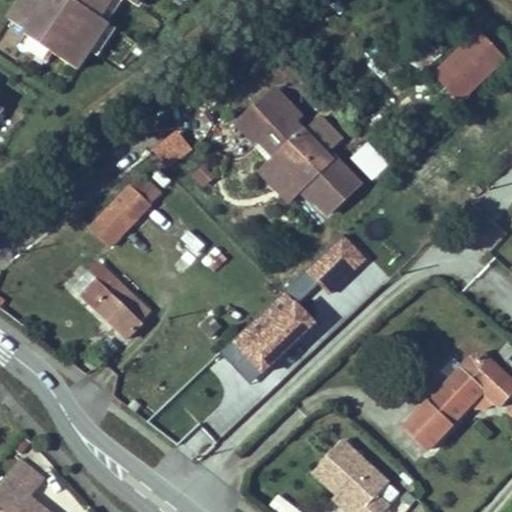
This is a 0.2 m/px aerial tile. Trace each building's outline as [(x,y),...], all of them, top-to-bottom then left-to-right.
[(42,0),(21,0),(3,27),(83,80),(116,31),(111,24),(122,7),(144,22),(158,0),(46,0),(45,2),(42,0)] [(464,95),(504,57),(483,35),(442,73),(444,76),(464,95)] [(336,158),(330,151),(311,131),(299,120),(306,114),(281,88),(248,119),(266,137),(261,143),(274,156),(263,167),(295,199),(305,190),(315,200),(316,201),(319,200),(331,213),(361,184),(363,181),(338,156),(336,158)] [(347,137),(327,115),(311,131),(330,151),(347,137)] [(166,170),(193,149),(177,128),(150,149),(166,170)] [(371,180),(389,164),(367,140),(349,156),(371,180)] [(130,181),(152,203),(162,192),(140,171),(130,181)] [(109,201),(132,223),(148,207),(125,185),(109,201)] [(132,223),(109,201),(86,224),(110,246),(132,223)] [(19,257),(28,231),(12,225),(3,251),(19,257)] [(367,256),(343,233),(307,270),(331,293),(367,256)] [(118,282),(98,263),(89,272),(109,290),(118,282)] [(302,271),(286,290),(298,301),(315,282),(302,271)] [(151,313),(118,282),(109,290),(89,272),(74,287),(129,339),(144,323),(142,322),(151,313)] [(313,322),(282,291),(230,341),(260,373),(313,322)] [(425,450),(479,393),(492,405),(494,403),(500,407),(511,394),(511,384),(491,364),(485,360),(481,357),(477,357),(471,358),(469,361),(403,429),(425,450)] [(181,445),(192,458),(213,438),(201,426),(181,445)] [(384,482),(339,440),(310,470),(334,492),(355,511),(379,511),(386,506),(373,493),(384,482)] [(0,511),(49,511),(27,494),(42,476),(17,455),(0,475),(0,511)] [(355,511),(334,492),(330,498),(345,511),(355,511)] [(270,506),(279,511),(299,511),(301,511),(278,495),(270,506)]
